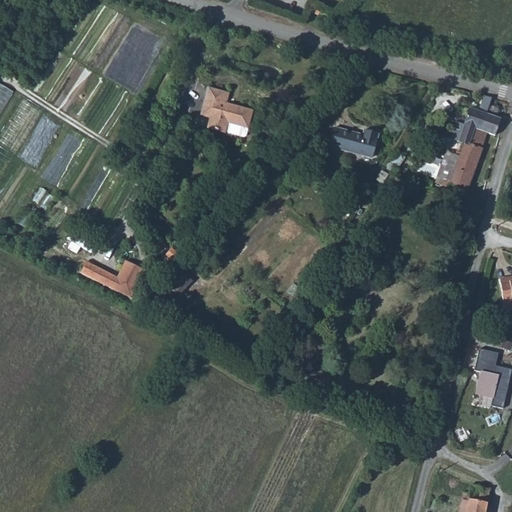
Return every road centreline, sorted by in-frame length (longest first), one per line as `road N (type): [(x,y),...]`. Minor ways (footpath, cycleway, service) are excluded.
road 1 (residential): [(511,120),(416,511)]
road 2 (residential): [(511,94),(181,0)]
